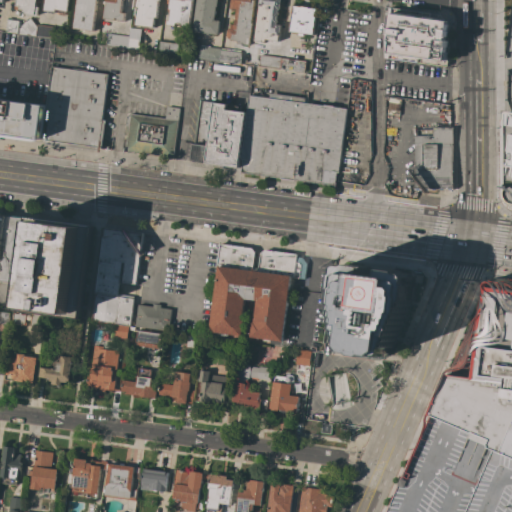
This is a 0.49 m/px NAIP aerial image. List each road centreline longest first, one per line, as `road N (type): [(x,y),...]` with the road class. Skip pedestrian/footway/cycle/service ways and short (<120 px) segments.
road 1 (primary): [(324,218),(0,173)]
road 2 (residential): [(73,421),(330,456),(374,476)]
road 3 (secondary): [(397,424),(469,238)]
road 4 (secondary): [(469,238),(477,76)]
road 5 (primary): [(469,238),(345,221)]
